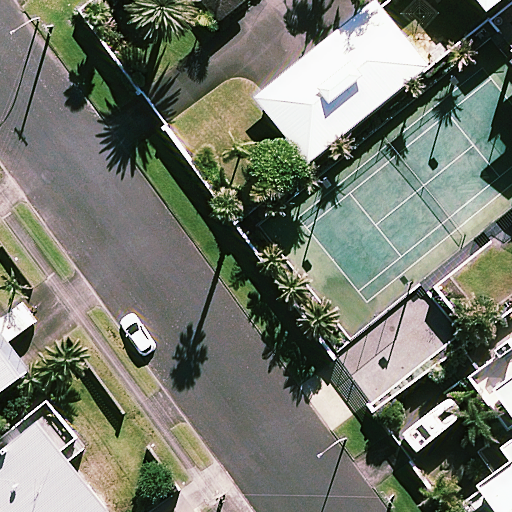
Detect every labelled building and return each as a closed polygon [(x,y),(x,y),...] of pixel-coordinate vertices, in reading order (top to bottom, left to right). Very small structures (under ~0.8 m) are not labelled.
[(200,0),(219,22),(244,0),(200,0)] [(427,64),(376,1),(259,96),(310,159),(427,64)] [(29,362),(54,343),(40,325),(15,344),(0,324),(0,395),(34,368),(29,362)] [(511,511),(511,344),(473,372),(511,429),(511,434),(500,443),(511,459),(484,478),(506,511),(503,511),(511,511)] [(74,438),(47,405),(0,444),(0,511),(104,511),(114,504),(65,445),(74,438)]
